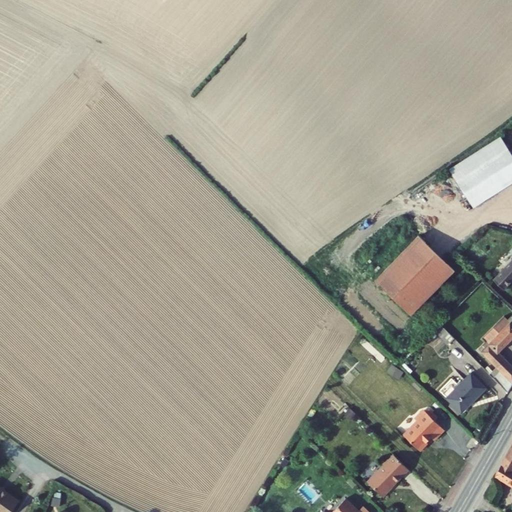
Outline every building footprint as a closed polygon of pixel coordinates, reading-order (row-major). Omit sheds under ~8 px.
[(508,178),(483,142),(442,170),(466,206),(508,178)] [(414,235),(372,281),(409,315),(451,268),(414,235)] [(511,246),(484,277),(503,294),(511,284),(511,246)] [(510,330),(511,331),(511,320),(507,326),(498,318),(469,349),(493,371),(507,384),(511,375),(511,369),(491,351),(510,330)] [(391,364),(387,372),(399,379),(403,371),(391,364)] [(498,385),(511,397),(511,396),(507,384),(493,371),(498,385)] [(445,399),(460,413),(481,390),(466,376),(445,399)] [(330,393),(326,398),(336,408),(341,403),(330,393)] [(412,418),(399,432),(415,448),(423,440),(421,439),(426,435),(429,438),(439,427),(430,418),(431,417),(431,416),(431,415),(431,414),(430,412),(424,406),(421,410),(420,409),(417,409),(411,414),(412,418)] [(511,431),(498,455),(509,462),(511,456),(511,431)] [(363,480),(378,494),(391,481),(390,480),(396,474),(397,474),(404,467),(389,453),(384,458),(383,457),(378,462),(379,463),(363,480)] [(511,470),(506,467),(509,462),(498,455),(490,470),(507,480),(504,485),(510,488),(508,492),(509,495),(511,496),(511,470)] [(0,479),(0,507),(7,511),(13,511),(25,495),(0,479)] [(340,495),(324,511),(325,511),(363,511),(365,510),(358,502),(353,507),(340,495)]
